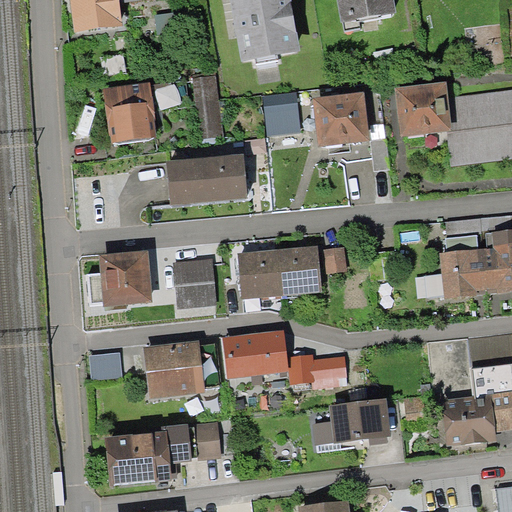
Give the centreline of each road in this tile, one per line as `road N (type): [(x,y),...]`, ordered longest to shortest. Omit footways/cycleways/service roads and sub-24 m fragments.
road 1 (residential): [(61,244),(511,204)]
road 2 (residential): [(69,341),(269,320),(347,339),(511,323)]
road 3 (residential): [(81,501),(511,455)]
road 4 (residential): [(61,244),(48,0)]
road 5 (residential): [(81,501),(69,341)]
